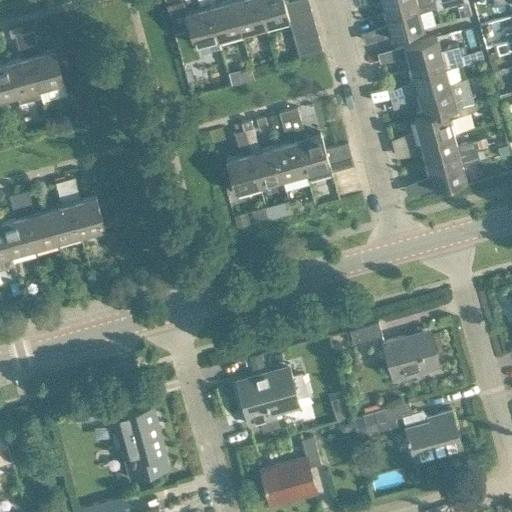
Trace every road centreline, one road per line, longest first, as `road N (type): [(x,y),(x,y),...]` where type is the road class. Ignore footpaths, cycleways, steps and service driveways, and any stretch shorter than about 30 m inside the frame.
road 1 (residential): [(400,511),(501,483),(510,462),(450,236)]
road 2 (residential): [(330,0),(400,250)]
road 3 (residential): [(173,312),(400,250)]
road 4 (residential): [(173,312),(227,511)]
road 5 (residential): [(0,360),(173,312)]
